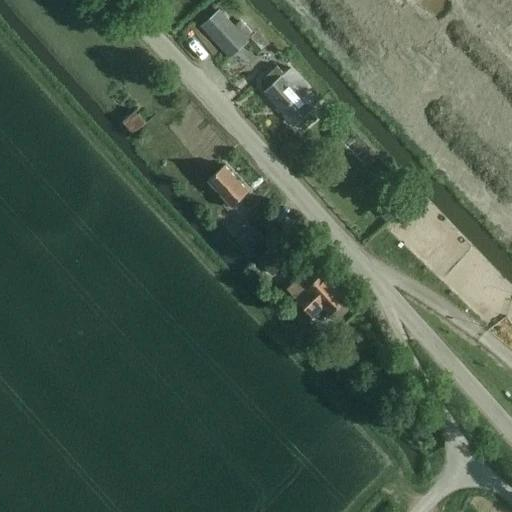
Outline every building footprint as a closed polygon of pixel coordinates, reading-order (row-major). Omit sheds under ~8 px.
[(203,25),(201,27),(229,58),(251,38),(254,35),(240,20),(234,26),(219,10),(203,25)] [(312,109),(281,76),(264,91),(295,125),(312,109)] [(135,111),(123,122),(133,133),(145,123),(135,111)] [(225,165),(209,180),(227,200),(223,204),(228,210),(249,192),(225,165)] [(387,199),(375,210),(385,221),(397,210),(387,199)] [(270,242),(254,224),(236,241),(251,259),(270,242)] [(272,274),(291,257),(276,241),(258,258),(272,274)] [(322,275),(321,277),(312,267),(288,290),(312,316),(323,306),(330,314),(346,300),(322,275)]
